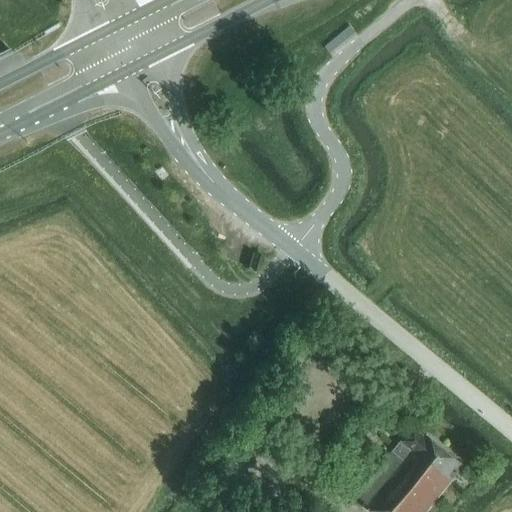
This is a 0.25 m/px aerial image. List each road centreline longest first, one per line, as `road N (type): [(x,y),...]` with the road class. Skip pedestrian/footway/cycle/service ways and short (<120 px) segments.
road 1 (unclassified): [(291,250),(342,180),(342,163),(312,112),(316,86),(411,0)]
road 2 (tertiary): [(511,431),(291,250)]
road 3 (tertiary): [(123,73),(168,141),(210,180)]
road 4 (trunk): [(0,134),(123,73)]
road 5 (tertiary): [(210,180),(156,57)]
road 6 (trunk): [(156,57),(271,0)]
